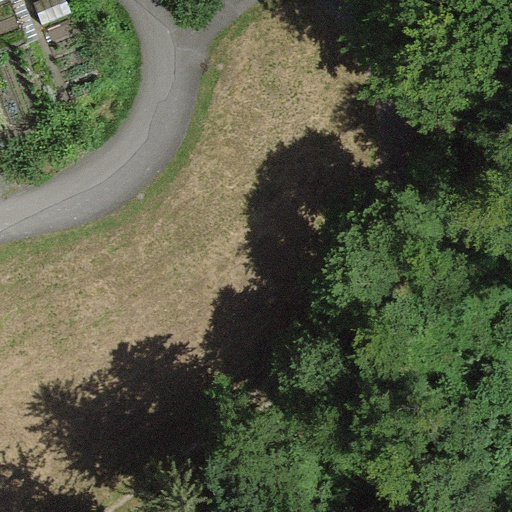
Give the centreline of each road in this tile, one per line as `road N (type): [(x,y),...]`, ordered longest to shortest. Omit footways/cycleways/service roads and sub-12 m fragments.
road 1 (track): [(121,511),(194,456),(313,340),(369,244),(394,145),(391,115),(343,0)]
road 2 (residential): [(193,69),(143,168),(96,200),(0,230)]
